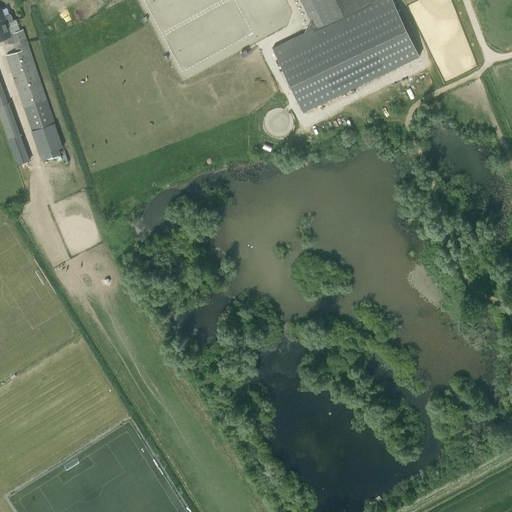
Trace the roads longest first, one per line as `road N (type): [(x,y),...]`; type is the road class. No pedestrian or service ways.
road 1 (track): [(403,117),(465,281),(502,305),(511,324)]
road 2 (track): [(491,55),(476,74),(403,117),(327,136),(309,129)]
